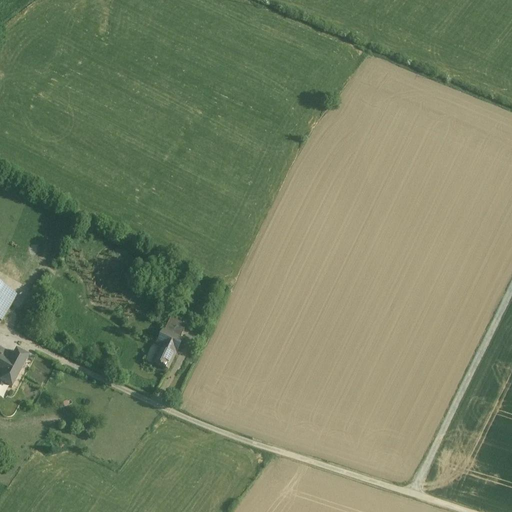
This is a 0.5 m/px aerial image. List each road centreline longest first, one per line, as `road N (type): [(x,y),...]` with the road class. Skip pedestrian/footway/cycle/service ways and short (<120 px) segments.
road 1 (unclassified): [(467,511),(202,425),(0,331)]
road 2 (track): [(511,281),(411,494)]
